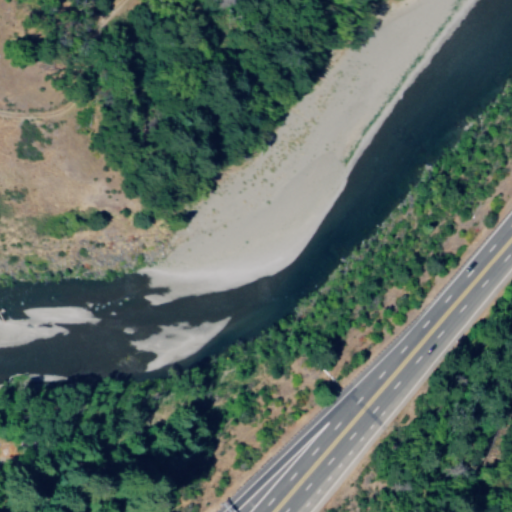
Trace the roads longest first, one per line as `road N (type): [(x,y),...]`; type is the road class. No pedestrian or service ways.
road 1 (trunk): [(389,382),(240,511)]
road 2 (trunk): [(389,382),(511,239)]
road 3 (trunk): [(280,503),(389,382)]
